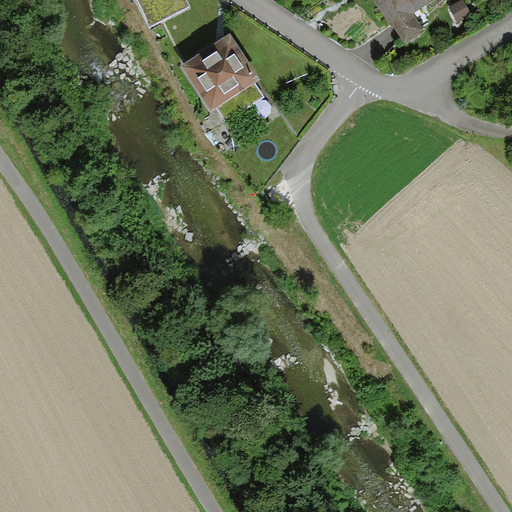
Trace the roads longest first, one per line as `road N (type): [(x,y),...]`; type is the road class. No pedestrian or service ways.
road 1 (track): [(498,511),(317,245),(298,201),(301,168),(359,74)]
road 2 (track): [(0,162),(210,511)]
road 3 (residential): [(511,26),(402,87),(381,88),(251,0)]
